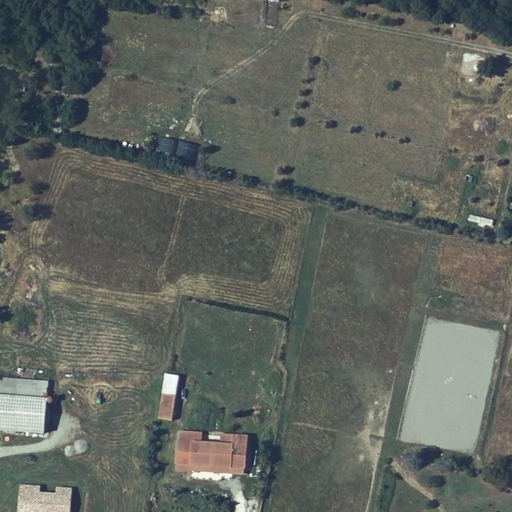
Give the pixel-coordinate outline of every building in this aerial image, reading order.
[(196,160),(199,145),(159,136),(156,151),(196,160)] [(468,215),(467,223),(492,226),(493,218),(468,215)] [(170,364),(155,362),(148,407),(162,410),(170,364)] [(0,429),(45,433),(48,382),(0,378),(0,429)] [(211,425),(210,433),(223,434),(224,426),(211,425)] [(236,427),(224,426),(223,434),(210,433),(184,431),(182,452),(200,453),(234,455),(236,427)] [(234,455),(200,453),(200,460),(234,462),(234,455)] [(70,511),(72,487),(56,486),(56,492),(41,491),(41,485),(19,484),(17,511),(70,511)]
